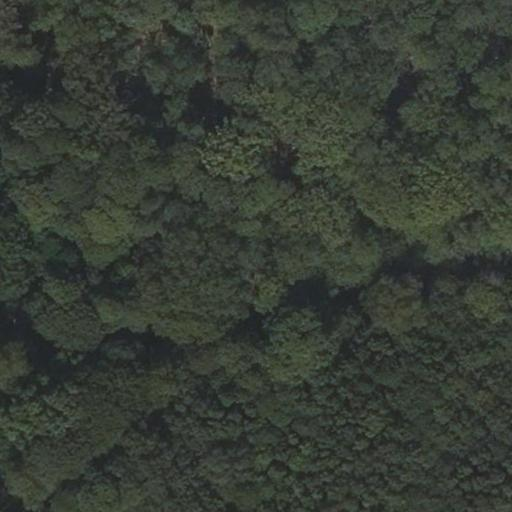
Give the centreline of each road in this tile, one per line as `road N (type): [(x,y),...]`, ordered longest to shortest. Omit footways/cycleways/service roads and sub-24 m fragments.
road 1 (track): [(0,311),(54,342),(100,342),(511,245)]
road 2 (track): [(54,342),(171,511)]
